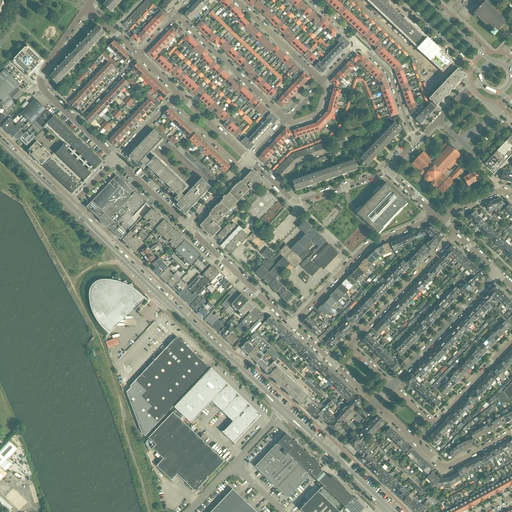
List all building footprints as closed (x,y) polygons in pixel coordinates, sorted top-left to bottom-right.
[(173,4),(168,0),(165,0),(163,2),(164,3),(160,7),(167,14),(171,10),(170,8),(173,4)] [(208,3),(210,0),(202,0),(202,1),(200,0),(198,0),(196,3),(202,9),(207,4),(209,6),(210,5),(208,3)] [(219,7),(220,8),(228,1),(226,0),(222,0),(220,2),(221,4),(219,7)] [(254,6),(257,9),(264,1),(262,0),(260,2),(258,1),(254,6)] [(331,6),(334,9),(342,1),(341,0),(339,0),(338,2),(336,0),(331,6)] [(376,0),(373,5),(384,16),(391,8),(387,4),(388,3),(388,1),(386,0),(385,1),(384,0),(384,1),(382,0),(376,0)] [(489,3),(486,0),(476,0),(482,5),(474,14),(472,16),(475,18),(476,16),(488,5),(489,3)] [(225,7),(226,9),(231,4),(228,1),(220,8),(222,10),(225,7)] [(257,9),(260,12),(265,7),(263,5),(265,3),(264,1),(257,9)] [(334,9),(338,12),(343,7),(341,5),(344,2),(342,1),(334,9)] [(295,7),(299,11),(304,5),(301,2),(295,7)] [(198,13),(202,9),(196,3),(192,7),(198,13)] [(225,13),(227,14),(234,7),(231,4),(226,9),(228,10),(225,13)] [(299,11),(303,14),(308,9),(304,5),(299,11)] [(488,5),(476,16),(479,19),(478,19),(479,19),(481,21),(481,22),(482,21),(484,24),(487,26),(486,26),(487,27),(487,26),(489,29),(490,29),(492,31),(490,33),(493,37),(497,33),(496,32),(506,22),(504,19),(503,19),(501,17),(500,17),(498,15),(498,14),(495,12),(496,12),(495,11),(495,12),(493,10),(493,9),(490,7),(490,6),(490,7),(488,5)] [(260,12),(263,15),(270,8),(269,6),(266,9),(265,7),(260,12)] [(338,12),(341,15),(349,7),(347,6),(345,8),(343,7),(338,12)] [(194,17),(198,13),(192,7),(188,11),(194,17)] [(230,18),(233,15),(237,10),(234,7),(227,14),(228,14),(229,15),(229,16),(230,18)] [(341,15),(344,18),(349,13),(348,11),(350,9),(349,7),(341,15)] [(263,15),(266,18),(271,13),(270,12),(272,9),(270,8),(263,15)] [(384,16),(396,27),(403,19),(399,15),(400,14),(400,12),(399,12),(398,11),(397,12),(396,11),(395,12),(391,8),(384,16)] [(307,18),(312,13),(308,9),(303,14),(303,15),(301,17),(305,20),(307,18)] [(157,10),(156,12),(164,19),(167,16),(161,11),(160,13),(157,10)] [(232,19),(234,21),(241,13),(237,10),(233,15),(234,17),(232,19)] [(191,21),(194,17),(188,11),(184,15),(191,21)] [(157,16),(155,17),(161,23),(164,19),(156,12),(154,13),(157,16)] [(266,18),(270,21),(277,14),(275,12),(273,15),(271,13),(266,18)] [(344,18),(348,21),(355,13),(354,12),(351,14),(349,13),(344,18)] [(238,20),(239,21),(243,18),(244,16),(241,13),(234,21),(235,22),(238,20)] [(307,18),(311,22),(316,16),(312,13),(307,18)] [(348,21),(351,24),(356,19),(354,17),(357,15),(355,13),(348,21)] [(270,21),(273,24),(278,19),(276,18),(278,15),(277,14),(270,21)] [(315,25),(317,23),(320,20),(316,16),(311,22),(315,25)] [(151,17),(150,18),(158,26),(161,23),(155,17),(154,19),(151,17)] [(151,22),(149,24),(155,29),(158,26),(150,18),(148,20),(151,22)] [(237,26),(239,28),(246,21),(243,18),(239,21),(238,23),(239,24),(237,26)] [(273,24),(276,27),(283,20),(282,18),(279,21),(278,19),(273,24)] [(317,23),(320,27),(326,21),(322,18),(320,20),(317,23)] [(351,24),(354,27),(362,19),(360,18),(358,20),(356,19),(351,24)] [(354,27),(357,31),(362,25),(361,24),(363,21),(362,19),(354,27)] [(396,27),(408,38),(415,30),(411,26),(411,25),(412,25),(411,25),(411,23),(410,22),(409,23),(408,22),(407,23),(403,19),(396,27)] [(276,27),(279,31),(284,25),(283,24),(285,21),(283,20),(276,27)] [(197,27),(200,31),(208,23),(205,21),(203,24),(201,22),(197,27)] [(243,27),(244,29),(249,24),(246,21),(239,28),(240,30),(243,27)] [(320,27),(324,30),(329,25),(326,21),(320,27)] [(145,23),(144,25),(152,32),(155,29),(149,24),(148,26),(145,23)] [(200,31),(203,34),(208,29),(206,27),(209,24),(208,23),(200,31)] [(244,33),(245,34),(252,27),(249,24),(244,29),(246,30),(244,33)] [(279,31),(283,34),(290,26),(288,24),(286,27),(284,25),(279,31)] [(357,31),(361,34),(368,26),(367,24),(364,27),(362,25),(357,31)] [(144,29),(143,30),(149,36),(152,32),(144,25),(142,26),(144,29)] [(324,30),(328,34),(333,29),(329,25),(324,30)] [(178,26),(175,30),(178,32),(178,33),(181,36),(182,35),(184,36),(183,38),(180,42),(181,43),(184,41),(188,36),(178,26)] [(284,38),(285,38),(291,31),(289,30),(291,27),(290,26),(283,34),(286,36),(284,38)] [(361,34),(364,37),(369,31),(367,30),(370,27),(368,26),(361,34)] [(173,27),(169,31),(176,38),(177,37),(175,36),(178,33),(178,32),(175,30),(173,27)] [(203,34),(206,36),(214,29),(212,27),(209,30),(208,29),(203,34)] [(249,33),(251,35),(255,30),(252,27),(245,34),(247,36),(249,33)] [(206,36),(209,39),(214,34),(213,33),(215,30),(214,29),(206,36)] [(328,34),(332,38),(337,32),(333,29),(328,34)] [(139,30),(137,31),(145,39),(149,36),(143,30),(141,32),(139,30)] [(250,39),(251,40),(259,33),(255,30),(251,35),(252,36),(250,39)] [(285,38),(288,41),(295,33),(292,30),(291,31),(285,38)] [(364,37),(367,40),(375,32),(373,30),(370,33),(369,31),(364,37)] [(408,38),(419,49),(426,41),(422,37),(423,36),(423,34),(421,33),(420,34),(419,33),(419,34),(415,30),(408,38)] [(140,40),(137,37),(134,34),(133,36),(128,31),(126,33),(131,38),(132,38),(137,43),(140,40)] [(138,35),(137,37),(140,40),(142,42),(145,39),(137,31),(136,33),(138,35)] [(169,31),(166,35),(171,40),(174,37),(175,39),(176,38),(169,31)] [(335,39),(340,43),(346,48),(349,45),(347,43),(348,42),(337,32),(332,38),(328,42),(330,43),(334,38),(335,39)] [(375,32),(367,40),(370,43),(375,38),(374,36),(376,33),(375,32)] [(209,39),(212,42),(219,34),(218,33),(216,36),(214,34),(209,39)] [(255,39),(257,41),(262,36),(259,33),(251,40),(253,42),(255,39)] [(288,41),(291,44),(296,39),(294,37),(296,35),(295,33),(288,41)] [(216,46),(218,44),(222,39),(221,40),(219,39),(222,36),(219,34),(212,42),(216,46)] [(166,35),(162,39),(169,46),(170,45),(168,43),(171,40),(166,35)] [(192,39),(188,36),(184,41),(185,42),(183,45),(184,46),(192,39)] [(256,45),(258,46),(265,39),(262,36),(257,41),(259,43),(256,45)] [(370,43),(373,46),(381,38),(379,36),(377,39),(375,38),(370,43)] [(291,44),(294,47),(301,40),(298,37),(296,39),(291,44)] [(218,44),(221,47),(228,40),(226,38),(224,41),(222,39),(218,44)] [(373,46),(377,49),(382,44),(380,42),(383,39),(381,38),(373,46)] [(162,39),(158,43),(164,48),(166,49),(169,46),(162,39)] [(189,46),(190,47),(195,42),(192,39),(184,46),(186,48),(189,46)] [(262,46),(263,47),(268,42),(265,39),(258,46),(260,48),(262,46)] [(221,47),(224,50),(229,45),(227,44),(229,41),(228,40),(221,47)] [(294,47),(297,50),(302,45),(301,44),(303,41),(301,40),(294,47)] [(109,47),(113,51),(118,45),(114,41),(109,47)] [(419,49),(431,60),(438,52),(434,48),(435,47),(435,45),(433,44),(432,45),(431,44),(430,45),(426,41),(419,49)] [(189,51),(191,53),(198,45),(195,42),(190,47),(192,49),(189,51)] [(263,51),(264,53),(272,45),(268,42),(263,47),(265,49),(263,51)] [(158,43),(155,46),(161,51),(164,48),(158,43)] [(297,50),(301,53),(308,46),(304,43),(302,45),(297,50)] [(375,51),(378,54),(386,46),(382,43),(382,44),(377,49),(375,51)] [(224,50),(227,53),(234,46),(233,44),(230,47),(229,45),(224,50)] [(113,51),(117,55),(122,49),(118,45),(113,51)] [(195,52),(197,53),(201,48),(198,45),(191,53),(193,54),(195,52)] [(270,53),(271,52),(275,48),(272,45),(264,53),(266,54),(268,52),(270,53)] [(155,46),(151,51),(159,58),(161,56),(163,55),(162,53),(163,53),(161,51),(155,46)] [(227,53),(230,56),(235,51),(233,50),(236,47),(234,46),(227,53)] [(301,53),(304,56),(309,51),(311,49),(308,46),(301,53)] [(378,54),(381,57),(386,52),(385,50),(387,48),(386,46),(378,54)] [(271,56),(272,57),(279,50),(276,47),(275,48),(271,52),(273,53),(271,56)] [(332,52),(331,52),(337,57),(340,54),(335,49),(334,49),(332,47),(329,49),(332,52)] [(196,57),(198,59),(205,51),(201,48),(197,53),(198,55),(196,57)] [(117,55),(121,58),(126,53),(122,49),(117,55)] [(230,56),(234,59),(241,52),(239,50),(237,53),(235,51),(230,56)] [(276,56),(278,58),(283,53),(279,50),(272,57),(274,59),(276,56)] [(148,54),(156,62),(159,58),(151,51),(148,54)] [(203,59),(207,56),(208,54),(205,51),(198,59),(199,60),(202,58),(203,59)] [(304,56),(308,60),(313,54),(309,51),(304,56)] [(381,57),(385,61),(392,52),(390,51),(388,53),(386,52),(381,57)] [(234,59),(237,62),(242,57),(240,56),(242,53),(241,52),(234,59)] [(324,55),(331,63),(334,60),(329,55),(326,52),(324,55)] [(385,61),(388,64),(393,58),(391,57),(394,54),(392,52),(385,61)] [(438,52),(431,60),(443,71),(449,64),(450,64),(445,59),(446,58),(446,56),(445,55),(444,56),(443,55),(442,56),(438,52)] [(126,53),(121,58),(125,62),(130,56),(126,53)] [(277,62),(279,63),(286,56),(283,53),(278,58),(280,59),(277,62)] [(308,60),(312,64),(312,63),(316,59),(317,58),(313,54),(308,60)] [(353,62),(355,63),(360,57),(356,54),(349,62),(352,66),(353,65),(352,63),(353,62)] [(156,62),(159,65),(167,57),(165,55),(163,58),(161,56),(159,58),(156,62)] [(326,58),(323,61),(328,66),(331,63),(324,55),(324,56),(326,58)] [(354,66),(356,68),(365,58),(362,55),(360,57),(355,63),(357,61),(358,62),(356,65),(354,66)] [(201,65),(203,66),(210,59),(207,56),(203,59),(202,61),(203,62),(201,65)] [(237,62),(240,66),(247,58),(246,56),(243,59),(242,57),(237,62)] [(283,62),(284,64),(289,59),(286,56),(279,63),(280,65),(283,62)] [(159,65),(163,68),(168,62),(166,61),(169,58),(167,57),(159,65)] [(388,64),(391,67),(399,59),(397,57),(395,59),(393,58),(388,64)] [(240,66),(243,69),(248,64),(246,62),(249,60),(247,58),(240,66)] [(361,65),(363,67),(368,61),(365,58),(356,68),(358,69),(361,65)] [(207,65),(208,67),(213,62),(210,59),(203,66),(204,68),(207,65)] [(284,68),(285,69),(292,62),(289,59),(284,64),(286,65),(284,68)] [(391,67),(394,70),(401,66),(398,63),(400,60),(399,59),(391,67)] [(163,68),(166,71),(173,63),(172,61),(169,64),(168,62),(163,68)] [(364,73),(366,70),(371,64),(368,61),(363,67),(364,68),(362,71),(364,73)] [(109,62),(105,66),(110,71),(114,67),(109,62)] [(206,69),(209,72),(216,65),(213,62),(208,67),(206,69)] [(289,69),(291,70),(295,65),(292,62),(285,69),(287,71),(289,69)] [(320,63),(319,62),(318,64),(315,62),(313,64),(312,63),(312,64),(320,72),(321,71),(323,73),(326,69),(326,68),(320,63)] [(355,68),(352,66),(349,62),(346,66),(354,73),(356,72),(353,69),(355,68)] [(132,69),(136,73),(142,67),(137,63),(132,69)] [(169,74),(171,72),(174,69),(173,67),(175,64),(173,63),(166,71),(169,74)] [(243,69),(246,72),(254,64),(252,63),(250,65),(248,64),(243,69)] [(248,76),(253,71),(255,70),(253,68),(255,66),(254,64),(246,72),(250,75),(248,76)] [(365,74),(367,75),(374,67),(371,64),(366,70),(368,71),(365,74)] [(171,72),(175,75),(182,67),(180,65),(178,68),(176,66),(174,69),(171,72)] [(213,72),(215,73),(219,68),(216,65),(209,72),(211,74),(213,72)] [(295,65),(291,70),(289,72),(291,73),(292,72),(294,74),(299,68),(296,65),(295,65)] [(394,70),(396,74),(406,70),(405,65),(401,66),(394,70)] [(105,66),(101,70),(107,76),(110,71),(105,66)] [(352,75),(354,73),(346,66),(343,69),(348,74),(350,73),(352,75)] [(136,73),(140,77),(146,71),(142,67),(136,73)] [(175,75),(178,78),(183,73),(183,72),(181,71),(184,68),(182,67),(175,75)] [(371,74),(372,76),(377,70),(374,67),(367,75),(368,77),(371,74)] [(214,77),(215,79),(223,71),(219,68),(215,73),(216,75),(214,77)] [(0,103),(9,96),(16,88),(20,84),(5,69),(0,74),(0,103)] [(347,76),(348,74),(343,69),(340,72),(348,80),(349,78),(347,76)] [(396,74),(397,78),(404,75),(403,73),(408,71),(408,69),(406,70),(396,74)] [(101,70),(97,74),(103,80),(107,76),(101,70)] [(178,78),(181,81),(188,73),(187,71),(185,70),(183,72),(183,73),(178,78)] [(248,76),(252,79),(259,72),(257,70),(255,73),(253,71),(248,76)] [(371,80),(373,82),(381,73),(377,70),(372,76),(374,77),(371,80)] [(457,70),(451,76),(459,83),(463,78),(464,79),(466,77),(461,72),(461,73),(457,70)] [(140,77),(144,80),(150,75),(146,71),(140,77)] [(215,79),(219,82),(226,74),(223,71),(215,79)] [(302,75),(301,77),(307,82),(310,79),(304,74),(304,73),(301,71),(300,72),(300,73),(302,75)] [(252,79),(255,82),(260,77),(258,76),(260,73),(259,72),(252,79)] [(346,81),(348,80),(340,72),(337,75),(342,81),(344,79),(346,81)] [(181,81),(184,84),(189,79),(187,77),(190,74),(188,73),(181,81)] [(377,80),(378,82),(385,79),(384,77),(381,73),(373,82),(375,83),(377,80)] [(97,74),(93,79),(99,84),(103,80),(97,74)] [(219,82),(222,85),(229,77),(226,74),(219,82)] [(144,80),(148,84),(154,79),(150,75),(144,80)] [(295,75),(294,76),(303,85),(306,82),(307,82),(301,77),(299,78),(297,76),(296,76),(295,75)] [(341,82),(342,81),(337,75),(334,78),(342,86),(343,85),(341,82)] [(255,82),(258,85),(265,78),(264,76),(261,79),(260,77),(255,82)] [(296,82),(295,83),(300,88),(303,85),(294,76),(292,77),(294,79),(296,82)] [(451,76),(440,88),(447,95),(452,90),(453,91),(455,89),(454,88),(459,83),(451,76)] [(184,84),(187,87),(195,79),(193,77),(191,80),(189,79),(184,84)] [(226,84),(227,85),(232,80),(229,77),(222,85),(224,86),(226,84)] [(123,78),(119,82),(125,88),(129,84),(123,78)] [(258,85),(261,88),(266,83),(264,82),(267,79),(265,78),(258,85)] [(340,88),(342,86),(334,78),(331,82),(336,87),(338,85),(340,88)] [(366,89),(370,98),(372,97),(363,78),(355,78),(350,94),(352,94),(356,82),(363,81),(366,89)] [(93,79),(89,83),(95,88),(99,84),(93,79)] [(148,84),(152,88),(158,82),(154,79),(148,84)] [(190,90),(195,85),(195,84),(194,83),(196,80),(195,79),(187,87),(190,90)] [(377,87),(377,88),(387,84),(385,79),(378,82),(379,86),(377,87)] [(227,89),(228,91),(236,83),(232,80),(227,85),(229,87),(227,89)] [(119,82),(116,86),(121,92),(125,88),(119,82)] [(152,88),(156,92),(162,86),(158,82),(152,88)] [(261,88),(265,91),(272,84),(270,82),(268,85),(266,83),(261,88)] [(291,82),(289,84),(297,91),(300,88),(295,83),(293,85),(291,82)] [(89,83),(85,87),(91,92),(95,88),(89,83)] [(190,90),(193,93),(201,85),(199,83),(197,86),(195,85),(190,90)] [(239,86),(237,85),(236,83),(228,91),(230,92),(232,94),(234,92),(234,91),(239,86)] [(265,91),(268,94),(272,89),(271,88),(273,85),(272,84),(265,91)] [(290,88),(289,89),(294,94),(297,91),(289,84),(288,85),(290,88)] [(193,93),(197,96),(202,91),(204,88),(201,85),(193,93)] [(235,94),(236,95),(243,88),(240,85),(239,86),(234,91),(234,92),(235,90),(237,92),(235,94)] [(116,86),(112,90),(118,96),(121,92),(116,86)] [(156,92),(160,96),(166,90),(162,86),(156,92)] [(85,87),(81,91),(87,96),(91,92),(85,87)] [(287,91),(286,93),(291,98),(294,94),(289,89),(286,87),(284,88),(287,91)] [(0,110),(3,108),(7,110),(15,102),(23,94),(16,88),(9,96),(0,103),(0,110)] [(240,95),(242,96),(247,91),(243,88),(236,95),(238,97),(240,95)] [(274,88),(272,89),(268,94),(268,95),(271,98),(276,92),(275,91),(276,89),(274,88)] [(447,95),(440,88),(429,100),(436,107),(441,102),(442,103),(444,100),(443,100),(447,95)] [(197,96),(200,99),(205,94),(208,91),(206,89),(203,92),(202,91),(197,96)] [(112,90),(108,94),(114,100),(118,96),(112,90)] [(166,90),(160,96),(164,100),(170,94),(166,90)] [(81,91),(77,95),(83,101),(87,96),(81,91)] [(240,98),(243,101),(250,94),(247,91),(242,96),(240,98)] [(280,91),(279,92),(288,101),(291,98),(286,93),(284,94),(282,92),(281,92),(280,91)] [(200,99),(203,102),(211,94),(209,92),(206,95),(205,94),(200,99)] [(281,98),(280,99),(285,104),(288,101),(279,92),(277,93),(277,94),(279,95),(278,95),(281,98)] [(108,94),(105,98),(110,104),(114,100),(108,94)] [(203,102),(206,105),(211,100),(210,98),(212,96),(211,94),(203,102)] [(247,101),(248,102),(253,97),(250,94),(243,101),(243,102),(244,103),(247,101)] [(382,102),(383,103),(392,99),(390,94),(381,97),(381,98),(383,97),(385,101),(382,102)] [(77,95),(73,99),(79,105),(83,101),(77,95)] [(344,115),(346,115),(352,95),(350,95),(344,115)] [(248,106),(249,108),(257,100),(253,97),(248,102),(250,104),(248,106)] [(105,98),(101,102),(106,108),(110,104),(105,98)] [(206,105),(209,108),(217,100),(215,98),(213,101),(211,100),(206,105)] [(286,105),(285,104),(280,99),(278,101),(275,98),(274,100),(277,103),(282,108),(286,105)] [(29,123),(32,125),(34,124),(36,121),(47,110),(43,106),(35,99),(20,115),(24,118),(29,123)] [(79,105),(73,99),(69,104),(75,109),(79,105)] [(148,99),(144,103),(150,109),(154,105),(148,99)] [(21,105),(25,109),(29,104),(25,100),(21,105)] [(209,108),(213,111),(218,106),(216,104),(219,102),(217,100),(209,108)] [(253,107),(255,108),(260,103),(257,100),(249,108),(251,109),(253,107)] [(0,115),(0,122),(11,112),(18,105),(16,102),(15,103),(15,102),(7,110),(4,112),(1,114),(0,115)] [(101,102),(97,106),(103,112),(106,108),(101,102)] [(418,102),(408,106),(409,110),(414,108),(416,108),(415,105),(419,104),(418,102)] [(144,103),(140,107),(146,113),(150,109),(144,103)] [(256,113),(257,114),(263,107),(260,103),(255,108),(254,109),(257,112),(256,113)] [(386,111),(386,113),(396,109),(394,104),(387,107),(388,111),(386,111)] [(424,108),(423,109),(430,115),(430,114),(435,110),(435,109),(430,104),(429,105),(425,109),(424,108)] [(213,111),(216,114),(223,106),(222,105),(219,107),(218,106),(213,111)] [(97,106),(93,111),(99,116),(103,112),(97,106)] [(216,114),(219,117),(224,112),(223,110),(225,108),(223,106),(216,114)] [(140,107),(136,112),(142,117),(146,113),(140,107)] [(259,113),(261,115),(267,110),(263,107),(257,114),(257,115),(259,113)] [(164,114),(168,118),(173,112),(169,109),(164,114)] [(396,109),(386,113),(388,118),(398,114),(396,109)] [(423,109),(419,114),(425,120),(425,119),(430,115),(423,109)] [(43,128),(47,124),(54,117),(47,110),(36,122),(43,128)] [(265,118),(268,120),(273,125),(274,125),(273,125),(277,121),(275,119),(276,119),(276,118),(276,119),(267,110),(261,115),(262,116),(263,115),(265,118)] [(93,111),(89,114),(95,120),(99,116),(93,111)] [(219,117),(222,120),(230,112),(228,111),(226,113),(224,112),(219,117)] [(0,122),(0,125),(2,127),(10,118),(11,117),(10,115),(12,113),(11,112),(0,122)] [(136,112),(133,116),(138,121),(142,117),(136,112)] [(168,118),(172,122),(177,116),(173,112),(168,118)] [(223,125),(228,120),(230,118),(229,116),(231,114),(230,112),(222,120),(225,123),(223,125)] [(327,112),(324,115),(330,120),(334,116),(327,112)] [(5,130),(9,134),(24,118),(20,115),(20,114),(16,118),(15,118),(13,120),(5,130)] [(95,120),(89,114),(85,119),(91,124),(95,120)] [(425,120),(419,114),(414,119),(420,125),(421,125),(420,125),(425,120)] [(324,115),(322,117),(327,123),(330,125),(332,122),(330,120),(324,115)] [(133,116),(129,120),(134,125),(138,121),(133,116)] [(172,122),(176,126),(181,120),(177,116),(172,122)] [(54,117),(47,124),(95,170),(102,162),(54,117)] [(327,123),(322,117),(319,120),(324,126),(327,123)] [(2,127),(5,130),(13,120),(10,118),(2,127)] [(26,126),(29,123),(24,118),(9,134),(13,138),(14,137),(25,126),(26,126)] [(228,120),(223,125),(227,128),(234,120),(233,119),(230,122),(228,120)] [(129,120),(125,124),(131,129),(134,125),(129,120)] [(176,126),(180,130),(185,124),(181,120),(176,126)] [(227,128),(230,131),(235,126),(233,125),(236,122),(234,120),(227,128)] [(319,120),(316,123),(320,130),(322,128),(324,130),(326,127),(324,126),(319,120)] [(36,121),(34,124),(35,124),(41,131),(44,128),(43,128),(36,122),(36,121)] [(265,122),(262,125),(268,130),(271,127),(265,122)] [(316,123),(312,125),(314,132),(320,130),(316,123)] [(360,160),(364,164),(367,166),(402,130),(400,128),(400,127),(398,126),(395,123),(392,126),(391,128),(389,130),(386,132),(381,138),(380,138),(380,139),(379,140),(377,142),(376,143),(375,145),(374,145),(369,151),(368,151),(366,153),(366,154),(360,160)] [(125,124),(121,128),(126,134),(131,129),(125,124)] [(180,130),(184,133),(189,128),(185,124),(180,130)] [(230,131),(233,134),(240,126),(239,125),(236,127),(235,126),(230,131)] [(262,125),(259,128),(265,133),(268,130),(262,125)] [(19,140),(24,135),(26,133),(26,132),(24,131),(27,128),(26,126),(25,126),(14,137),(18,141),(19,140)] [(236,137),(240,133),(241,132),(240,131),(242,128),(240,126),(233,134),(236,137)] [(121,128),(117,132),(123,138),(126,134),(121,128)] [(184,133),(188,137),(193,132),(189,128),(184,133)] [(286,129),(283,132),(291,139),(293,138),(290,135),(292,134),(286,129)] [(128,157),(137,166),(163,139),(154,130),(128,157)] [(19,140),(26,146),(27,147),(35,137),(32,134),(28,131),(26,133),(24,135),(19,140)] [(117,132),(113,137),(119,142),(123,138),(117,132)] [(283,132),(280,135),(288,143),(291,139),(283,132)] [(240,133),(236,137),(248,148),(248,149),(248,148),(250,150),(250,149),(254,146),(253,145),(246,138),(242,134),(240,133)] [(191,144),(192,146),(200,138),(196,134),(195,134),(190,139),(189,140),(192,143),(191,144)] [(254,134),(251,137),(256,142),(259,139),(254,134)] [(246,138),(253,145),(256,142),(251,137),(249,135),(246,138)] [(280,135),(277,138),(285,146),(288,143),(280,135)] [(511,135),(501,147),(500,148),(484,164),(493,173),(492,173),(493,174),(511,154),(511,135)] [(331,140),(333,144),(334,148),(346,144),(344,136),(331,140)] [(119,142),(113,137),(109,141),(114,146),(119,142)] [(196,146),(198,149),(204,142),(200,138),(192,146),(194,148),(196,146)] [(277,138),(274,141),(280,146),(281,145),(284,147),(285,146),(277,138)] [(197,171),(199,169),(197,167),(193,163),(188,159),(184,155),(180,151),(177,149),(169,141),(167,143),(172,148),(172,147),(197,171)] [(274,141),(271,145),(276,150),(279,152),(281,151),(278,148),(280,146),(274,141)] [(40,164),(42,165),(51,155),(45,150),(46,149),(44,147),(43,148),(37,142),(28,152),(30,154),(29,154),(31,156),(31,155),(38,162),(38,163),(39,164),(40,164)] [(199,152),(201,154),(209,146),(204,142),(198,149),(201,151),(199,152)] [(463,178),(467,176),(463,171),(459,167),(454,172),(451,170),(449,171),(448,170),(454,164),(455,165),(463,158),(459,155),(460,154),(453,148),(450,145),(447,142),(439,150),(440,152),(435,157),(434,156),(431,159),(425,154),(423,152),(411,164),(413,166),(414,166),(420,171),(418,173),(422,176),(423,175),(424,176),(424,179),(424,180),(425,180),(427,182),(430,182),(432,183),(431,184),(434,188),(435,186),(441,192),(443,194),(454,182),(453,182),(459,175),(463,178)] [(271,145),(268,148),(276,156),(278,154),(275,151),(276,150),(271,145)] [(204,154),(207,157),(213,150),(209,146),(201,154),(203,156),(204,154)] [(56,154),(84,181),(85,181),(91,174),(63,147),(56,154)] [(268,148),(265,151),(273,159),(276,156),(268,148)] [(208,161),(210,162),(217,154),(213,150),(207,157),(209,159),(208,161)] [(265,151),(262,154),(270,162),(273,159),(265,151)] [(213,162),(215,165),(222,158),(217,154),(210,162),(211,164),(213,162)] [(270,162),(262,154),(259,158),(259,159),(260,160),(261,161),(263,163),(263,162),(264,163),(267,165),(270,162)] [(42,165),(72,194),(82,184),(80,183),(51,156),(51,155),(42,165)] [(145,160),(142,163),(139,166),(141,168),(143,169),(146,166),(178,196),(174,199),(176,201),(177,200),(180,202),(176,205),(185,214),(211,187),(202,179),(200,180),(199,179),(196,183),(195,183),(191,188),(188,186),(188,185),(183,180),(178,175),(177,175),(172,170),(167,165),(162,160),(157,155),(156,155),(155,157),(149,163),(145,160)] [(216,169),(218,171),(226,162),(222,158),(215,165),(218,167),(216,169)] [(354,161),(325,171),(295,181),(294,180),(292,181),(292,182),(295,191),(358,170),(354,161)] [(226,162),(218,171),(220,172),(221,171),(224,173),(230,167),(226,162)] [(475,171),(467,176),(463,178),(468,187),(480,180),(475,171)] [(251,172),(241,182),(246,187),(248,186),(255,193),(264,184),(260,180),(261,180),(255,175),(251,172)] [(99,206),(92,213),(99,219),(101,222),(103,225),(104,226),(107,228),(108,228),(121,240),(136,223),(132,219),(146,204),(127,186),(127,185),(127,184),(126,184),(125,183),(124,183),(117,176),(116,177),(93,200),(99,206)] [(209,215),(210,216),(213,219),(218,223),(249,190),(246,187),(241,182),(240,181),(237,185),(237,184),(231,190),(232,191),(226,197),(225,196),(222,198),(224,199),(217,206),(217,205),(212,211),(209,215)] [(386,183),(357,214),(364,221),(369,226),(376,233),(406,202),(398,195),(397,194),(394,191),(393,191),(393,190),(386,183)] [(497,200),(495,200),(498,208),(501,207),(500,206),(504,205),(503,201),(501,201),(500,198),(499,198),(497,199),(497,200)] [(86,207),(92,213),(99,206),(93,200),(90,204),(86,207)] [(493,201),(490,202),(494,210),(498,208),(495,200),(493,201)] [(494,210),(490,202),(488,203),(487,204),(485,204),(482,206),(483,208),(485,210),(486,210),(488,210),(488,212),(494,210)] [(504,210),(508,214),(511,209),(511,206),(511,204),(510,204),(509,204),(508,206),(506,204),(503,208),(504,209),(504,210)] [(143,218),(155,230),(164,221),(161,218),(161,217),(156,212),(155,212),(152,209),(143,218)] [(471,221),(472,222),(478,216),(476,215),(478,213),(475,211),(468,218),(469,219),(468,219),(471,221)] [(213,219),(210,216),(200,226),(203,229),(203,230),(208,235),(209,235),(212,238),(221,229),(212,221),(213,219)] [(475,226),(476,226),(481,220),(478,216),(472,222),(473,223),(473,224),(475,226)] [(479,228),(480,229),(485,224),(481,220),(476,226),(476,227),(478,229),(479,228)] [(155,230),(164,238),(173,229),(170,226),(171,225),(168,223),(167,224),(164,221),(155,230)] [(275,279),(284,270),(289,264),(295,269),(303,261),(302,260),(306,257),(308,258),(301,266),(312,276),(320,267),(323,269),(338,254),(329,245),(328,246),(324,242),(325,241),(319,235),(316,233),(317,233),(313,229),(313,230),(310,228),(311,227),(305,222),(299,228),(305,233),(306,234),(297,244),(292,250),(286,245),(278,253),(279,254),(276,256),(274,255),(274,254),(274,255),(268,249),(268,248),(262,255),(262,254),(269,260),(267,262),(265,260),(260,265),(262,267),(256,273),(262,279),(262,278),(265,280),(264,281),(268,284),(268,285),(269,284),(271,286),(270,286),(276,292),(277,291),(282,296),(281,296),(287,302),(292,296),(287,291),(287,290),(285,289),(285,290),(282,287),(282,286),(276,280),(276,281),(275,279)] [(216,236),(217,237),(221,241),(219,243),(232,255),(238,248),(236,246),(240,242),(242,244),(246,239),(244,237),(246,235),(233,223),(231,225),(229,223),(216,236)] [(483,233),(484,233),(489,227),(485,224),(480,229),(481,231),(483,233)] [(427,234),(429,236),(435,230),(434,229),(434,228),(432,226),(431,226),(429,228),(429,227),(427,228),(425,230),(427,233),(427,234)] [(259,227),(252,234),(253,236),(260,229),(259,227)] [(486,236),(488,237),(493,231),(489,227),(484,233),(484,234),(486,236)] [(164,238),(177,250),(185,241),(182,237),(176,232),(173,229),(164,238)] [(429,236),(433,239),(439,233),(438,232),(435,229),(435,230),(429,236)] [(131,249),(135,252),(143,243),(131,231),(122,240),(126,244),(125,244),(131,249)] [(417,232),(412,234),(415,240),(423,237),(420,231),(419,231),(417,232)] [(491,240),(491,241),(497,235),(493,231),(488,237),(489,238),(488,238),(491,240)] [(433,239),(431,241),(430,243),(429,242),(428,242),(425,245),(431,250),(434,247),(433,246),(437,242),(438,243),(444,237),(439,233),(433,239)] [(407,236),(405,237),(407,243),(415,240),(412,234),(408,236),(407,236)] [(494,243),(495,244),(501,238),(497,235),(491,241),(492,241),(494,243)] [(402,239),(400,239),(403,247),(408,245),(407,243),(405,237),(401,238),(402,239)] [(499,248),(505,242),(501,238),(495,244),(496,245),(496,246),(498,248),(499,248)] [(398,239),(395,241),(399,249),(403,247),(400,239),(399,240),(398,239)] [(175,251),(183,259),(193,248),(188,243),(186,240),(185,241),(177,250),(175,251)] [(399,249),(395,241),(392,242),(392,243),(390,243),(393,251),(399,249)] [(502,250),(503,251),(508,245),(505,242),(499,248),(499,249),(502,251),(502,250)] [(143,255),(144,257),(151,252),(152,251),(156,248),(158,247),(160,245),(159,243),(149,250),(147,247),(140,251),(142,255),(143,255)] [(388,244),(383,246),(386,254),(391,252),(388,244)] [(424,245),(420,249),(427,255),(429,252),(430,251),(424,245)] [(448,259),(450,256),(456,250),(456,249),(452,245),(447,251),(447,252),(444,256),(443,255),(441,258),(446,263),(448,260),(449,260),(448,259)] [(507,255),(511,249),(511,248),(508,245),(503,251),(504,253),(506,255),(507,255)] [(376,249),(374,251),(380,257),(381,257),(386,254),(383,246),(376,249)] [(193,248),(183,259),(191,266),(201,255),(193,248)] [(420,249),(417,253),(423,258),(424,257),(424,258),(427,255),(420,249)] [(450,256),(454,259),(460,253),(458,250),(457,251),(456,250),(450,256)] [(144,257),(146,261),(158,253),(157,251),(154,253),(154,254),(153,254),(151,252),(144,257)] [(374,251),(370,255),(380,264),(381,263),(379,260),(378,260),(380,257),(374,251)] [(158,253),(146,261),(147,262),(149,265),(157,260),(155,257),(156,256),(156,257),(159,255),(158,253)] [(417,253),(413,256),(420,262),(422,260),(422,259),(423,258),(417,253)] [(454,259),(458,263),(464,257),(463,256),(460,253),(454,259)] [(188,268),(174,255),(172,256),(186,270),(188,268)] [(370,255),(366,259),(372,265),(375,263),(376,263),(375,264),(379,265),(380,264),(370,255)] [(201,256),(194,264),(199,270),(201,271),(202,272),(203,271),(205,268),(206,267),(209,265),(209,264),(209,263),(207,262),(206,261),(205,260),(202,256),(201,256)] [(413,256),(409,260),(415,266),(417,265),(420,262),(413,256)] [(458,263),(462,267),(468,260),(466,258),(465,258),(464,257),(458,263)] [(151,264),(156,268),(161,263),(163,261),(160,258),(157,260),(158,260),(151,264)] [(366,259),(362,263),(372,273),(373,272),(371,268),(370,269),(370,268),(372,265),(366,259)] [(436,262),(436,263),(442,269),(444,266),(446,268),(447,266),(440,259),(439,260),(438,260),(436,262)] [(409,260),(406,264),(409,267),(412,270),(415,267),(414,267),(415,266),(409,260)] [(462,267),(466,271),(472,265),(471,264),(471,263),(468,260),(462,267)] [(153,271),(157,274),(166,264),(163,261),(161,263),(156,268),(153,271)] [(403,261),(399,265),(405,270),(406,269),(407,270),(409,267),(406,264),(403,261)] [(362,263),(358,268),(364,274),(367,271),(368,272),(367,273),(371,274),(372,273),(362,263)] [(442,269),(436,263),(435,263),(433,266),(434,266),(432,267),(438,273),(442,269)] [(157,274),(160,277),(167,270),(168,269),(169,267),(166,264),(157,274)] [(399,265),(395,268),(402,275),(404,272),(405,270),(399,265)] [(466,271),(470,274),(476,268),(473,265),(473,266),(472,265),(466,271)] [(203,275),(202,277),(199,274),(188,287),(180,295),(180,296),(190,305),(198,296),(196,294),(198,292),(201,294),(206,288),(210,283),(220,273),(211,266),(203,275)] [(429,270),(429,271),(435,276),(438,273),(432,267),(431,268),(429,270)] [(160,277),(163,280),(172,271),(169,268),(168,269),(167,270),(160,277)] [(358,268),(354,272),(364,281),(368,285),(369,283),(365,279),(363,277),(362,277),(362,276),(364,274),(358,268)] [(395,268),(392,272),(398,278),(399,277),(400,277),(402,275),(395,268)] [(470,274),(474,278),(480,272),(478,271),(479,271),(476,268),(470,274)] [(163,280),(167,283),(175,274),(172,271),(163,280)] [(426,274),(425,275),(431,280),(435,276),(429,271),(428,271),(426,273),(426,274)] [(354,272),(350,276),(356,282),(359,280),(360,280),(359,281),(362,282),(366,286),(368,285),(364,281),(354,272)] [(392,272),(388,276),(395,282),(397,280),(397,279),(398,278),(392,272)] [(480,272),(474,278),(471,281),(470,280),(467,282),(473,288),(476,285),(475,284),(478,281),(479,282),(484,276),(480,272)] [(218,290),(222,286),(227,280),(220,273),(210,283),(218,290)] [(175,274),(167,283),(168,282),(169,284),(168,285),(173,289),(181,280),(175,274)] [(422,278),(421,278),(427,284),(429,282),(430,282),(431,283),(432,281),(431,280),(425,275),(424,276),(422,278)] [(350,276),(346,280),(356,289),(357,288),(356,285),(354,285),(356,282),(350,276)] [(388,276),(385,280),(391,286),(392,284),(393,285),(395,282),(388,276)] [(142,303),(139,300),(143,298),(144,298),(138,292),(133,288),(132,284),(128,285),(126,281),(122,283),(120,279),(116,281),(113,277),(110,280),(108,280),(103,280),(99,280),(97,281),(94,283),(93,285),(92,285),(90,288),(90,290),(89,291),(89,294),(89,296),(89,300),(90,306),(91,307),(92,311),(94,315),(97,320),(100,326),(104,330),(109,334),(110,331),(112,331),(112,327),(114,327),(114,324),(116,324),(116,320),(120,314),(125,309),(130,306),(135,311),(142,303)] [(419,281),(418,282),(425,289),(426,287),(425,286),(427,284),(421,278),(421,279),(419,281)] [(181,280),(173,289),(177,293),(177,292),(180,295),(188,287),(181,280)] [(232,286),(227,280),(222,286),(227,291),(232,286)] [(346,280),(342,284),(348,291),(350,289),(351,289),(355,291),(356,289),(346,280)] [(385,280),(381,283),(388,290),(390,288),(390,287),(391,286),(385,280)] [(414,286),(420,292),(422,289),(424,291),(425,289),(418,282),(417,284),(416,283),(414,286)] [(381,283),(378,287),(384,293),(385,292),(386,292),(388,290),(381,283)] [(463,283),(461,285),(468,292),(469,290),(470,291),(471,289),(471,288),(466,283),(464,285),(463,283)] [(342,284),(338,289),(348,298),(349,297),(348,294),(347,293),(348,291),(342,284)] [(460,284),(456,288),(459,290),(461,293),(464,296),(465,295),(467,294),(467,293),(468,292),(461,285),(460,284)] [(215,293),(208,286),(206,288),(213,295),(215,293)] [(412,289),(411,290),(416,296),(420,292),(414,286),(414,287),(413,286),(411,289),(412,289)] [(488,302),(499,291),(499,290),(495,286),(490,292),(490,293),(487,296),(486,295),(484,298),(488,302)] [(234,287),(230,291),(237,299),(241,294),(234,287)] [(378,287),(374,291),(381,297),(383,295),(383,294),(384,293),(378,287)] [(452,290),(457,296),(458,294),(459,294),(461,293),(459,290),(456,288),(455,287),(452,290)] [(338,289),(334,293),(340,299),(343,297),(344,297),(343,298),(347,299),(348,298),(338,289)] [(407,293),(407,294),(413,300),(416,296),(411,290),(410,291),(409,291),(407,293)] [(452,290),(448,294),(454,300),(456,298),(456,297),(457,296),(452,290)] [(223,313),(228,308),(229,307),(231,305),(237,299),(230,291),(228,293),(230,296),(222,305),(225,308),(221,311),(223,313)] [(374,291),(371,295),(377,300),(378,299),(379,299),(381,297),(374,291)] [(492,306),(497,300),(503,294),(500,291),(500,292),(499,291),(488,302),(492,306)] [(334,293),(330,297),(340,306),(340,307),(341,306),(339,302),(338,302),(340,299),(334,293)] [(231,305),(238,312),(249,301),(242,294),(241,294),(237,299),(231,305)] [(404,297),(403,298),(409,303),(413,300),(407,294),(406,294),(404,297)] [(448,294),(445,298),(450,303),(451,302),(452,302),(454,300),(448,294)] [(497,300),(501,304),(507,298),(505,297),(506,296),(503,294),(497,300)] [(371,295),(367,298),(374,304),(376,303),(376,302),(377,300),(371,295)] [(191,306),(194,309),(202,300),(199,297),(191,306)] [(330,297),(326,301),(332,308),(335,305),(336,305),(335,306),(339,308),(340,306),(330,297)] [(443,300),(441,302),(447,308),(449,306),(449,305),(450,303),(445,298),(444,297),(442,299),(443,300)] [(367,298),(364,302),(370,308),(371,306),(372,306),(374,304),(367,298)] [(400,301),(399,302),(405,307),(409,303),(403,298),(402,299),(400,301)] [(505,308),(506,307),(511,301),(508,299),(507,298),(501,304),(499,306),(501,308),(503,305),(505,308)] [(194,309),(197,312),(206,302),(203,299),(202,300),(194,309)] [(197,312),(200,315),(215,299),(211,303),(208,301),(206,302),(197,312)] [(215,299),(200,315),(204,319),(215,307),(213,306),(218,301),(215,299)] [(480,303),(486,309),(489,312),(490,310),(489,309),(491,307),(484,299),(483,300),(482,300),(481,301),(481,302),(480,303)] [(249,301),(238,312),(237,314),(241,318),(243,316),(248,311),(250,313),(256,307),(249,301)] [(326,301),(322,306),(332,315),(333,314),(331,310),(330,311),(330,310),(332,308),(326,301)] [(364,302),(360,306),(367,312),(369,310),(369,309),(370,308),(364,302)] [(397,305),(396,306),(402,311),(404,313),(406,312),(403,310),(405,307),(399,302),(397,304),(397,305)] [(441,302),(437,306),(443,311),(444,309),(445,309),(447,308),(441,302)] [(478,304),(476,306),(483,313),(486,309),(480,303),(479,304),(478,304)] [(332,315),(322,306),(318,310),(324,316),(327,313),(328,314),(327,315),(331,316),(332,315)] [(360,306),(357,309),(363,315),(364,314),(365,314),(367,312),(360,306)] [(392,309),(398,315),(402,311),(396,306),(395,307),(392,309)] [(437,306),(434,309),(440,315),(442,313),(442,312),(443,311),(437,306)] [(474,309),(473,311),(480,318),(484,314),(483,313),(476,306),(474,308),(474,309)] [(229,307),(228,308),(235,315),(236,313),(229,307)] [(256,321),(259,318),(263,314),(256,307),(250,313),(248,311),(243,316),(245,318),(238,326),(237,327),(243,334),(249,327),(246,324),(252,318),(256,321)] [(205,319),(208,323),(217,313),(217,312),(214,309),(205,319)] [(357,309),(353,313),(360,319),(362,317),(363,315),(357,309)] [(390,312),(389,313),(395,320),(397,318),(396,318),(398,315),(392,309),(392,310),(389,312),(390,312)] [(434,309),(430,313),(436,318),(437,317),(438,317),(440,315),(434,309)] [(471,312),(469,314),(476,320),(478,318),(479,319),(480,318),(473,311),(472,312),(471,312)] [(211,326),(217,320),(220,317),(217,313),(208,323),(211,326)] [(353,313),(350,317),(356,323),(357,321),(358,321),(360,319),(353,313)] [(385,317),(391,323),(393,320),(394,321),(395,320),(389,313),(388,315),(387,314),(385,316),(385,317)] [(430,313),(427,317),(433,323),(435,321),(435,320),(436,318),(430,313)] [(467,317),(466,318),(472,324),(476,320),(469,314),(467,316),(467,317)] [(265,322),(270,326),(275,320),(271,316),(265,322)] [(426,316),(423,320),(429,326),(430,324),(431,324),(433,323),(427,317),(426,316)] [(304,325),(306,327),(312,321),(308,317),(302,323),(302,324),(304,325)] [(350,317),(346,320),(353,327),(355,325),(355,324),(356,323),(350,317)] [(382,320),(381,321),(387,327),(391,323),(385,317),(384,318),(384,317),(382,320)] [(464,319),(462,321),(468,327),(470,326),(471,326),(473,324),(472,324),(466,318),(465,319),(464,319)] [(217,320),(211,326),(218,332),(224,326),(222,324),(225,321),(223,319),(220,322),(217,320)] [(262,321),(260,319),(248,331),(251,335),(261,324),(259,322),(262,321)] [(270,326),(274,330),(279,324),(275,320),(270,326)] [(346,320),(343,324),(349,330),(350,329),(351,329),(353,327),(346,320)] [(419,323),(419,324),(426,330),(428,328),(428,327),(429,326),(423,320),(422,320),(419,323)] [(504,320),(501,324),(507,330),(509,328),(509,327),(510,326),(504,320)] [(307,329),(309,331),(316,324),(312,321),(306,327),(307,328),(307,329)] [(378,324),(377,325),(384,330),(387,327),(381,321),(380,322),(378,324)] [(459,325),(466,332),(468,334),(470,332),(467,329),(468,327),(462,321),(460,323),(460,324),(459,325)] [(219,333),(222,336),(231,327),(228,324),(219,333)] [(274,330),(278,334),(283,328),(279,324),(274,330)] [(312,333),(313,334),(319,328),(316,324),(309,331),(311,333),(312,333)] [(343,324),(339,328),(345,334),(346,334),(348,332),(348,331),(349,330),(343,324)] [(417,325),(415,327),(422,333),(423,332),(424,332),(426,330),(419,324),(418,326),(417,325)] [(501,324),(497,328),(503,334),(504,333),(506,331),(507,330),(501,324)] [(384,330),(377,325),(375,327),(375,328),(374,329),(380,334),(384,330)] [(457,327),(455,329),(461,335),(463,333),(464,334),(466,332),(459,325),(458,327),(457,327)] [(226,339),(231,333),(234,330),(231,327),(222,336),(226,339)] [(414,330),(412,331),(419,338),(421,336),(421,335),(422,333),(415,327),(413,329),(414,330)] [(278,334),(282,338),(288,332),(283,328),(278,334)] [(319,328),(313,334),(315,335),(315,336),(316,337),(317,337),(317,338),(323,332),(319,328)] [(339,328),(336,332),(342,338),(343,336),(344,336),(345,335),(345,334),(339,328)] [(497,328),(493,332),(500,338),(500,337),(500,338),(502,335),(503,334),(497,328)] [(453,332),(452,333),(459,339),(460,338),(460,337),(461,335),(455,329),(453,331),(453,332)] [(410,333),(408,335),(415,341),(416,339),(417,339),(419,338),(412,331),(411,333),(410,333)] [(282,338),(286,342),(292,335),(290,334),(289,334),(288,332),(282,338)] [(336,332),(332,336),(339,342),(340,340),(340,339),(342,338),(336,332)] [(493,332),(490,336),(496,342),(497,340),(497,341),(499,338),(500,338),(493,332)] [(231,333),(226,339),(232,345),(238,339),(231,333)] [(241,349),(248,355),(262,339),(255,333),(249,339),(250,339),(241,349)] [(324,333),(319,338),(318,339),(321,341),(326,335),(324,333)] [(450,334),(448,336),(454,342),(456,341),(457,341),(459,339),(452,333),(451,334),(450,334)] [(366,345),(372,339),(369,337),(370,336),(369,334),(362,341),(363,342),(363,343),(365,345),(366,345)] [(393,339),(391,337),(387,334),(383,338),(388,343),(389,343),(393,339)] [(284,344),(288,347),(295,340),(294,338),(294,337),(292,335),(286,342),(284,344)] [(407,337),(405,339),(412,345),(414,343),(414,342),(415,341),(408,335),(406,336),(407,337)] [(332,336),(328,339),(335,345),(336,344),(337,344),(339,342),(332,336)] [(446,339),(445,341),(452,347),(453,345),(453,344),(454,342),(448,336),(446,338),(446,339)] [(490,336),(486,340),(492,346),(493,345),(495,343),(496,342),(490,336)] [(145,436),(210,368),(177,337),(130,386),(131,387),(127,392),(141,432),(145,436)] [(233,346),(236,349),(244,341),(241,338),(233,346)] [(253,360),(260,352),(262,353),(269,346),(269,345),(262,339),(248,355),(253,360)] [(335,345),(328,339),(326,342),(325,341),(323,344),(328,349),(329,348),(330,350),(332,348),(333,348),(334,347),(334,346),(335,346),(335,345)] [(367,347),(369,349),(376,343),(372,339),(366,345),(367,346),(367,347)] [(403,340),(401,342),(408,348),(409,347),(410,347),(412,345),(405,339),(404,341),(403,340)] [(292,351),(300,343),(298,341),(297,341),(295,340),(288,347),(292,351)] [(486,340),(482,344),(488,349),(489,348),(490,348),(492,346),(486,340)] [(443,342),(441,344),(447,350),(449,348),(450,349),(452,347),(445,341),(444,342),(443,342)] [(400,345),(398,346),(405,353),(407,351),(406,349),(408,348),(401,342),(399,344),(400,345)] [(296,354),(298,353),(303,347),(302,346),(302,344),(300,343),(292,351),(296,354)] [(372,351),(374,352),(380,346),(376,343),(369,349),(372,351)] [(439,347),(438,348),(445,354),(446,353),(447,353),(449,351),(447,350),(441,344),(439,346),(439,347)] [(482,344),(479,348),(485,353),(488,351),(487,350),(488,349),(482,344)] [(263,370),(265,371),(273,363),(278,357),(279,355),(271,347),(271,348),(269,346),(262,353),(260,352),(253,360),(256,363),(263,370)] [(375,355),(377,357),(384,350),(380,346),(374,352),(375,354),(375,355)] [(405,353),(398,346),(396,348),(394,350),(400,356),(402,354),(403,354),(405,353)] [(298,353),(296,354),(300,358),(301,356),(308,350),(306,348),(304,348),(303,347),(298,353)] [(435,349),(434,351),(442,359),(445,357),(443,356),(445,354),(438,348),(437,349),(435,349)] [(473,350),(475,351),(481,357),(482,356),(485,354),(485,353),(479,348),(477,349),(476,348),(473,350)] [(301,356),(305,360),(311,354),(309,353),(309,352),(308,350),(301,356)] [(380,359),(382,360),(387,354),(384,350),(377,357),(379,359),(380,359)] [(432,354),(431,355),(437,362),(439,363),(442,359),(434,351),(432,353),(432,354)] [(475,351),(472,355),(478,361),(480,358),(481,357),(475,351)] [(308,365),(309,363),(315,357),(313,355),(312,355),(311,354),(305,360),(306,360),(304,362),(308,365)] [(383,362),(385,364),(391,357),(387,354),(382,360),(383,361),(383,362)] [(278,357),(294,373),(296,371),(279,355),(278,357)] [(428,357),(427,359),(433,365),(435,363),(436,364),(437,362),(431,355),(430,357),(428,357)] [(472,355),(468,359),(474,365),(475,364),(477,362),(478,361),(472,355)] [(504,359),(503,360),(509,365),(511,361),(506,356),(504,358),(504,359)] [(309,363),(313,367),(318,361),(317,360),(317,359),(315,357),(309,363)] [(389,368),(396,360),(395,361),(391,357),(385,364),(387,366),(388,366),(389,367),(389,368)] [(425,362),(424,363),(430,369),(432,367),(431,367),(433,365),(427,359),(425,361),(425,362)] [(468,359),(464,363),(470,369),(471,368),(473,366),(474,365),(468,359)] [(396,360),(389,368),(393,371),(394,371),(400,365),(397,363),(398,362),(396,360)] [(499,363),(505,369),(509,365),(503,360),(502,361),(499,363)] [(313,367),(317,371),(323,364),(321,362),(320,363),(318,361),(313,367)] [(306,409),(312,403),(314,401),(273,363),(265,371),(267,374),(267,375),(268,375),(268,376),(269,377),(270,378),(271,378),(272,378),(277,383),(277,384),(277,385),(278,385),(278,386),(279,386),(279,387),(280,387),(281,387),(282,387),(289,394),(289,395),(289,396),(290,397),(291,398),(292,398),(293,399),(294,398),(299,403),(298,403),(298,404),(299,405),(299,406),(300,406),(300,407),(301,407),(302,408),(303,408),(303,407),(306,410),(306,409)] [(421,364),(420,366),(426,372),(428,370),(429,371),(430,369),(424,363),(423,364),(421,364)] [(461,365),(460,366),(467,372),(468,371),(468,372),(470,369),(464,363),(462,366),(461,365)] [(497,367),(496,368),(501,373),(505,369),(499,363),(499,364),(496,366),(497,367)] [(317,371),(321,374),(326,369),(325,367),(325,366),(323,364),(317,371)] [(418,369),(417,371),(420,374),(421,374),(423,377),(425,375),(424,374),(426,372),(420,366),(418,368),(418,369)] [(459,368),(457,371),(463,377),(464,376),(466,374),(465,374),(467,372),(460,366),(459,366),(458,367),(459,368)] [(224,461),(182,421),(186,418),(191,423),(211,401),(227,385),(217,375),(212,370),(212,369),(211,368),(174,407),(176,409),(173,413),(173,412),(149,438),(156,445),(152,448),(163,459),(157,466),(171,480),(177,474),(192,489),(193,489),(193,490),(194,490),(195,490),(196,490),(197,489),(198,489),(224,461)] [(492,371),(498,377),(501,373),(496,368),(495,369),(494,368),(492,371)] [(323,380),(324,378),(330,371),(328,369),(327,370),(326,369),(321,374),(319,376),(323,380)] [(324,378),(328,381),(333,376),(332,374),(333,374),(330,371),(324,378)] [(408,387),(409,386),(420,374),(417,371),(411,377),(410,376),(404,382),(405,383),(408,386),(408,387)] [(457,371),(453,375),(459,380),(460,379),(461,379),(463,377),(457,371)] [(488,375),(494,381),(498,377),(492,371),(488,375)] [(411,388),(413,390),(419,384),(416,381),(417,381),(418,381),(416,379),(421,374),(420,374),(409,386),(411,387),(411,388)] [(453,375),(450,379),(456,384),(458,382),(458,381),(459,380),(453,375)] [(486,378),(485,379),(490,385),(494,381),(488,375),(488,376),(485,378),(486,378)] [(328,381),(332,385),(338,379),(336,377),(335,377),(333,376),(328,381)] [(304,378),(302,380),(319,396),(321,394),(304,378)] [(332,385),(336,389),(341,383),(340,382),(340,380),(338,379),(332,385)] [(450,379),(446,382),(452,388),(453,387),(455,385),(456,384),(450,379)] [(481,382),(481,383),(487,389),(490,385),(485,379),(484,380),(483,380),(481,382)] [(445,384),(442,386),(449,392),(451,389),(452,388),(446,382),(444,380),(443,382),(445,384)] [(416,392),(417,393),(423,387),(425,384),(427,383),(426,381),(422,385),(421,385),(419,384),(413,390),(415,392),(416,392)] [(449,392),(442,386),(440,389),(439,387),(439,386),(440,384),(438,383),(437,381),(432,386),(438,391),(439,390),(444,396),(446,394),(446,395),(448,392),(449,392)] [(511,382),(501,394),(497,398),(500,402),(502,403),(511,397),(511,382)] [(336,389),(340,392),(346,386),(344,384),(343,384),(341,383),(336,389)] [(478,386),(477,387),(483,392),(487,389),(481,383),(480,383),(478,386)] [(238,395),(227,385),(211,401),(222,412),(238,395)] [(341,395),(343,397),(349,390),(348,389),(348,388),(346,386),(340,392),(342,394),(341,395)] [(419,396),(421,397),(427,391),(424,389),(425,388),(423,387),(417,393),(419,394),(419,396)] [(474,390),(473,391),(479,396),(483,392),(477,387),(476,388),(474,390)] [(346,398),(348,400),(354,393),(352,392),(351,392),(349,390),(343,397),(345,399),(346,398)] [(424,399),(425,401),(431,394),(430,392),(429,393),(427,391),(421,397),(422,399),(424,399)] [(471,394),(470,395),(473,398),(476,400),(479,396),(473,391),(471,393),(471,394)] [(349,403),(351,404),(351,405),(358,397),(357,398),(356,396),(356,395),(354,393),(348,400),(350,402),(349,403)] [(427,403),(429,405),(435,399),(433,397),(433,396),(431,394),(425,401),(427,402),(427,403)] [(249,405),(238,395),(222,412),(233,422),(249,405)] [(466,398),(472,404),(476,400),(473,398),(470,395),(469,396),(466,398)] [(349,406),(348,408),(351,412),(356,407),(357,407),(362,401),(358,397),(351,405),(351,404),(349,406)] [(464,401),(463,403),(468,408),(472,404),(466,398),(466,399),(465,399),(463,401),(464,401)] [(435,399),(429,405),(430,407),(432,407),(433,408),(440,401),(438,399),(437,401),(435,399)] [(318,422),(323,418),(335,405),(331,401),(330,403),(329,402),(321,411),(315,418),(314,418),(318,422)] [(339,408),(326,421),(326,422),(335,430),(341,423),(340,423),(347,416),(348,415),(349,415),(351,413),(350,413),(351,412),(348,408),(346,406),(345,406),(341,402),(340,401),(337,405),(344,411),(343,412),(339,408)] [(309,412),(311,413),(317,407),(312,403),(306,409),(307,410),(306,410),(308,412),(309,412)] [(459,406),(465,412),(468,408),(463,403),(462,404),(461,403),(459,406)] [(260,416),(249,405),(233,422),(223,432),(223,431),(222,432),(235,444),(236,443),(235,442),(255,421),(260,416)] [(323,418),(326,421),(339,408),(335,405),(323,418)] [(456,409),(455,410),(461,416),(465,412),(459,406),(458,407),(456,409)] [(314,416),(315,418),(321,411),(317,407),(311,413),(312,414),(311,415),(313,417),(314,416)] [(452,414),(451,414),(457,420),(461,416),(455,410),(454,411),(452,413),(452,414)] [(449,417),(448,418),(454,424),(457,420),(451,414),(449,417)] [(499,414),(497,415),(502,425),(503,424),(506,423),(503,416),(500,417),(499,414)] [(374,419),(374,420),(380,426),(384,422),(377,416),(376,417),(375,417),(374,419)] [(445,421),(444,422),(451,428),(453,426),(452,426),(454,424),(448,418),(447,418),(445,421)] [(490,418),(489,419),(494,429),(495,428),(495,429),(498,427),(495,420),(492,422),(490,418)] [(484,422),(486,425),(490,432),(493,430),(492,430),(494,429),(489,419),(484,422)] [(370,423),(377,430),(380,426),(374,420),(373,420),(371,421),(372,422),(370,423)] [(480,422),(486,433),(487,433),(490,432),(486,425),(484,426),(481,421),(479,422),(480,422)] [(451,428),(444,422),(443,423),(441,425),(441,426),(447,431),(449,429),(450,429),(451,428)] [(367,427),(373,433),(377,430),(370,423),(367,426),(367,427)] [(437,429),(437,430),(443,435),(447,431),(441,426),(440,427),(439,427),(437,429)] [(364,430),(363,431),(367,435),(369,437),(370,437),(373,433),(367,427),(366,428),(366,427),(364,429),(364,430)] [(474,427),(472,428),(478,438),(479,437),(479,438),(482,436),(478,429),(477,427),(475,428),(474,427)] [(384,434),(388,438),(394,432),(394,431),(391,429),(390,428),(384,434)] [(469,431),(471,435),(474,441),(477,440),(476,439),(478,438),(472,428),(471,429),(471,430),(469,431)] [(434,433),(433,434),(439,439),(443,435),(437,430),(436,430),(434,432),(434,433)] [(361,441),(365,437),(367,435),(363,431),(357,438),(356,437),(349,444),(354,449),(361,441)] [(388,438),(392,441),(398,436),(396,435),(397,434),(394,432),(388,438)] [(255,467),(267,478),(297,444),(286,434),(277,443),(278,444),(277,445),(276,445),(255,467)] [(429,438),(437,445),(441,441),(439,439),(433,434),(430,436),(431,436),(429,438)] [(471,435),(467,437),(472,447),(473,446),(476,445),(476,444),(474,441),(471,435)] [(392,441),(396,445),(402,439),(401,439),(401,438),(399,436),(399,437),(398,436),(392,441)] [(396,445),(400,449),(405,443),(404,442),(405,442),(402,439),(396,445)] [(358,452),(362,456),(374,443),(370,440),(365,445),(358,452)] [(461,440),(459,441),(464,451),(465,450),(465,451),(468,449),(464,442),(462,444),(461,440)] [(9,441),(0,450),(0,457),(5,462),(17,449),(9,441)] [(354,449),(358,452),(365,445),(361,441),(354,449)] [(363,463),(369,456),(376,449),(377,448),(378,447),(374,443),(362,456),(358,460),(362,463),(362,462),(363,463)] [(400,449),(404,452),(410,446),(409,446),(407,444),(406,444),(405,443),(400,449)] [(502,445),(501,446),(510,462),(511,461),(510,458),(506,451),(508,450),(505,443),(502,445)] [(297,444),(267,478),(288,498),(309,476),(308,475),(310,474),(314,479),(322,471),(317,467),(319,465),(297,444)] [(456,455),(450,446),(449,444),(447,446),(450,450),(446,453),(448,456),(450,455),(451,458),(452,457),(452,458),(454,457),(454,456),(456,455)] [(452,445),(450,446),(456,455),(457,455),(460,454),(456,447),(454,448),(452,445)] [(404,452),(408,456),(413,450),(410,446),(404,452)] [(499,446),(497,447),(500,454),(503,453),(504,456),(507,463),(510,462),(501,446),(499,447),(499,446)] [(408,456),(411,460),(417,454),(416,453),(414,450),(413,450),(414,450),(413,450),(408,456)] [(491,450),(489,452),(492,458),(495,457),(497,462),(498,461),(498,460),(493,450),(491,451),(491,450)] [(485,454),(490,464),(493,470),(494,472),(496,471),(490,460),(492,458),(489,452),(486,453),(486,454),(485,454)] [(411,460),(415,463),(421,457),(418,455),(417,454),(411,460)] [(480,456),(481,457),(486,466),(484,463),(486,462),(488,465),(490,464),(485,454),(483,455),(480,456)] [(364,465),(366,467),(373,460),(369,456),(363,463),(364,464),(364,465)] [(415,463),(419,467),(425,461),(424,460),(422,458),(421,457),(415,463)] [(479,457),(477,458),(480,465),(482,464),(484,467),(486,466),(481,457),(479,458),(479,457)] [(473,461),(478,471),(482,468),(480,465),(477,458),(474,460),(473,461)] [(1,467),(5,471),(12,464),(7,460),(1,467)] [(370,469),(371,471),(377,464),(373,460),(366,467),(369,469),(370,469)] [(419,467),(423,471),(429,465),(428,464),(426,462),(425,461),(419,467)] [(471,461),(469,463),(472,469),(474,468),(476,471),(478,471),(473,461),(471,462),(471,461)] [(372,473),(374,475),(381,468),(377,464),(371,471),(372,472),(372,473)] [(429,465),(423,471),(427,475),(433,469),(431,468),(432,467),(429,465)] [(463,466),(460,467),(464,474),(466,477),(470,475),(465,465),(463,466)] [(377,477),(379,478),(385,472),(381,468),(374,475),(377,477)] [(382,481),(383,482),(389,475),(385,472),(379,478),(380,479),(380,480),(382,482),(382,481)] [(384,484),(387,487),(394,480),(390,477),(392,475),(391,473),(389,475),(383,482),(384,483),(384,484)] [(426,478),(430,482),(436,476),(434,474),(433,474),(432,473),(426,478)] [(300,510),(302,511),(339,511),(353,497),(331,477),(330,479),(325,474),(318,482),(323,487),(322,488),(321,488),(300,510)] [(455,474),(452,476),(456,483),(461,481),(457,474),(455,475),(455,474)] [(430,482),(436,488),(439,480),(438,479),(438,478),(436,476),(430,482)] [(505,477),(503,478),(509,488),(510,487),(511,485),(511,484),(509,478),(507,479),(505,477)] [(443,482),(444,487),(444,489),(451,488),(451,486),(448,478),(447,479),(446,478),(443,478),(444,482),(443,482)] [(390,489),(392,490),(398,484),(394,480),(387,487),(389,489),(390,489)] [(498,481),(496,482),(502,492),(503,491),(502,490),(505,489),(501,482),(499,483),(498,481)] [(502,492),(496,482),(493,484),(492,483),(492,484),(498,493),(500,492),(501,493),(502,492)] [(394,492),(396,494),(402,487),(398,484),(392,490),(392,491),(393,493),(394,492)] [(492,484),(489,485),(494,496),(495,495),(498,493),(492,484)] [(489,485),(485,488),(490,497),(493,496),(493,497),(494,496),(489,485)] [(480,487),(481,490),(487,500),(488,499),(487,498),(490,497),(485,488),(483,489),(481,486),(480,487)] [(397,496),(399,498),(406,491),(402,487),(396,494),(397,495),(397,496)] [(233,489),(215,508),(219,511),(231,511),(243,500),(233,489)] [(402,500),(404,501),(410,495),(406,491),(399,498),(401,500),(402,500)] [(475,493),(474,494),(479,504),(481,504),(480,503),(483,501),(479,494),(477,495),(475,493)] [(472,498),(471,499),(475,505),(478,504),(478,505),(479,504),(474,494),(470,495),(472,498)] [(405,504),(407,506),(414,498),(410,495),(404,501),(405,503),(405,504)] [(353,497),(339,511),(360,511),(364,508),(353,497)] [(428,500),(415,511),(423,511),(426,510),(430,507),(437,503),(431,498),(430,497),(428,500)] [(468,497),(466,498),(471,508),(474,506),(475,505),(471,499),(468,500),(469,499),(468,497)] [(410,507),(411,509),(418,502),(414,498),(407,506),(409,508),(410,507)] [(466,501),(463,503),(467,510),(468,509),(468,510),(471,508),(466,498),(464,499),(465,501),(466,500),(466,501)] [(231,511),(252,511),(254,510),(243,500),(231,511)] [(413,511),(415,511),(422,506),(418,502),(411,509),(413,510),(413,511)] [(446,503),(447,504),(450,511),(456,511),(454,508),(451,510),(450,509),(451,508),(448,502),(446,503)] [(459,502),(457,503),(462,511),(467,510),(463,503),(460,505),(459,504),(460,504),(459,502)]
